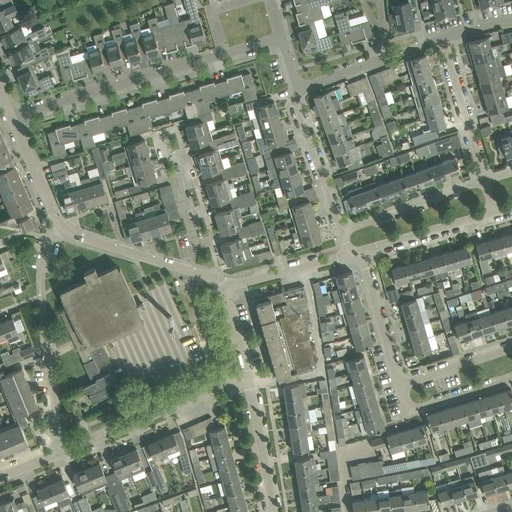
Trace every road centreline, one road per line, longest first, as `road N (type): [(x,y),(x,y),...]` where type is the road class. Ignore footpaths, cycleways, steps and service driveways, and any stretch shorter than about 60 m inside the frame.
road 1 (residential): [(11,117),(221,55)]
road 2 (residential): [(60,452),(248,377)]
road 3 (residential): [(297,92),(442,36)]
road 4 (residential): [(483,182),(442,36)]
road 5 (residential): [(483,182),(342,231)]
road 6 (residential): [(342,231),(295,107),(297,92)]
road 7 (residential): [(184,270),(194,242),(164,136)]
road 8 (residential): [(359,251),(399,385)]
road 9 (residential): [(359,251),(491,214)]
road 10 (residential): [(399,385),(407,412),(511,380)]
road 11 (residential): [(272,511),(248,377)]
road 12 (residential): [(184,270),(62,226)]
road 13 (residential): [(227,289),(349,254)]
road 14 (residential): [(62,226),(11,117)]
